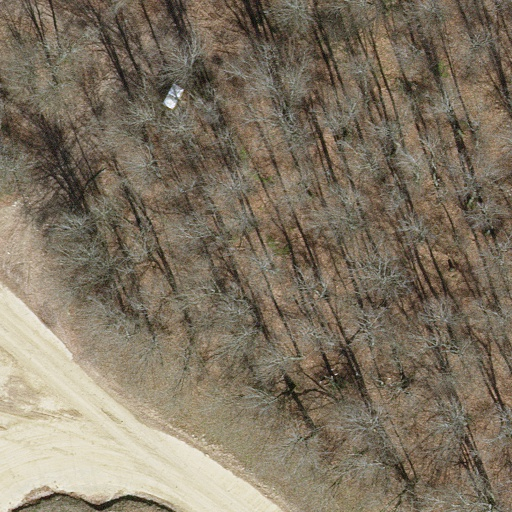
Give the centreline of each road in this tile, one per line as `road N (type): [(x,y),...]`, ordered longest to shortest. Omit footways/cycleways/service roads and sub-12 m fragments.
road 1 (track): [(230,511),(193,480),(94,441),(0,461)]
road 2 (track): [(94,441),(0,339)]
